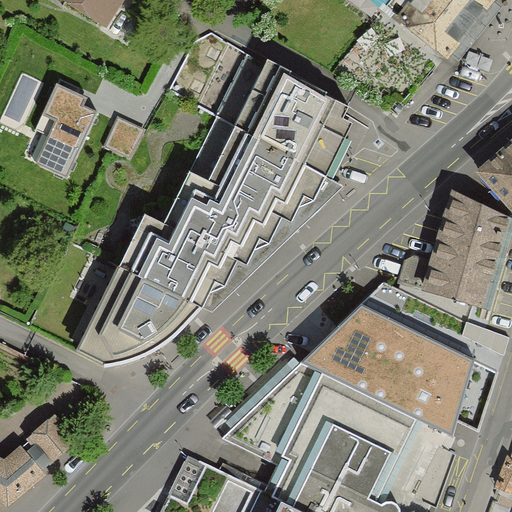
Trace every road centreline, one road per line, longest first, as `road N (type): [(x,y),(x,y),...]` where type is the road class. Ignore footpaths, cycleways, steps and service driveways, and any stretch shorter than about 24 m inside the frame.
road 1 (primary): [(511,88),(321,256),(64,511)]
road 2 (secondary): [(159,418),(435,162)]
road 3 (residential): [(435,162),(353,95),(184,0)]
road 4 (residential): [(159,418),(109,380),(0,326)]
road 5 (secondary): [(69,511),(159,418)]
